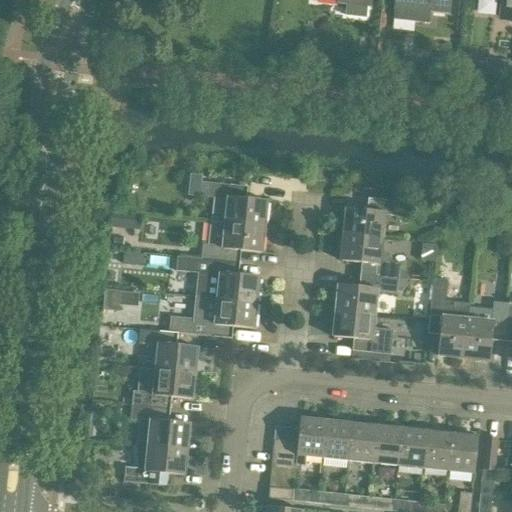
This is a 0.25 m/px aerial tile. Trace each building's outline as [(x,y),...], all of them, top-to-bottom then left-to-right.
[(336,0),(336,5),(345,6),(344,17),(365,19),(366,8),(368,9),(369,0),(336,0)] [(429,15),(448,17),(449,0),(394,0),(393,21),(428,24),(429,15)] [(511,0),(499,0),(498,22),(511,23),(511,0)] [(445,73),(454,74),(455,62),(446,61),(445,73)] [(213,199),(211,223),(263,228),(266,202),(240,199),(241,188),(201,183),(199,198),(213,199)] [(345,210),(343,236),(383,240),(386,217),(404,219),(406,204),(373,201),(371,213),(345,210)] [(191,205),(190,215),(209,217),(210,207),(191,205)] [(124,214),(112,212),(110,229),(122,230),(124,214)] [(202,246),(201,260),(233,264),(234,252),(260,254),(263,228),(211,223),(208,246),(202,246)] [(511,240),(511,224),(499,223),(498,239),(511,240)] [(366,265),(365,277),(402,281),(402,280),(408,281),(408,278),(405,274),(401,274),(399,272),(399,265),(394,265),(382,252),(383,240),(343,236),(340,262),(366,265)] [(114,239),(114,249),(122,249),(123,239),(114,239)] [(232,275),(233,264),(201,260),(177,258),(175,272),(198,275),(195,298),(255,304),(258,278),(232,275)] [(337,286),(335,312),(375,316),(378,293),(401,295),(402,281),(365,277),(364,289),(337,286)] [(437,357),(463,360),(468,305),(445,303),(447,282),(432,280),(427,330),(439,331),(437,357)] [(122,293),(105,291),(103,311),(121,313),(122,293)] [(252,330),(255,304),(195,298),(193,321),(178,319),(177,335),(225,340),(226,328),(252,330)] [(469,305),(468,305),(463,360),(489,362),(491,336),(503,337),(507,305),(493,303),(492,311),(469,309),(469,305)] [(511,305),(507,305),(503,337),(511,338),(511,305)] [(389,356),(392,332),(374,330),(375,316),(335,312),(332,338),(353,340),(351,352),(389,356)] [(153,371),(193,375),(196,349),(170,346),(171,334),(139,331),(138,345),(156,347),(153,371)] [(96,365),(93,396),(106,397),(109,366),(96,365)] [(133,392),(131,407),(163,410),(165,398),(191,401),(193,375),(153,371),(151,394),(133,392)] [(148,423),(146,447),(186,451),(188,425),(162,422),(163,410),(131,407),(130,422),(148,423)] [(299,419),(298,431),(297,443),(296,455),(296,458),(295,465),(295,467),(302,468),(303,458),(321,460),(325,422),(299,419)] [(350,424),(325,422),(321,460),(346,463),(350,424)] [(346,463),(372,465),(376,427),(350,424),(346,463)] [(401,430),(376,427),(372,465),(397,468),(401,430)] [(273,440),(297,443),(298,431),(274,428),(273,440)] [(426,432),(401,430),(397,468),(422,471),(426,432)] [(451,435),(426,432),(422,471),(447,473),(451,435)] [(447,473),(473,476),(477,438),(451,435),(447,473)] [(481,471),(493,472),(497,440),(485,438),(481,471)] [(273,440),(272,452),(296,455),(297,443),(273,440)] [(183,477),(186,451),(146,447),(135,446),(135,448),(132,447),(132,451),(134,470),(125,469),(123,483),(156,486),(157,474),(183,477)] [(511,466),(511,449),(500,447),(497,464),(511,466)] [(272,452),(271,464),(295,467),(296,458),(296,455),(272,452)] [(271,464),(269,476),(294,479),(295,467),(271,464)] [(481,471),(479,496),(491,497),(493,472),(481,471)] [(293,491),(294,479),(269,476),(268,488),(293,491)] [(292,502),(293,491),(268,488),(267,500),(292,502)] [(292,502),(317,505),(318,493),(293,491),(292,502)] [(343,496),(318,493),(317,505),(342,508),(343,496)] [(469,511),(472,495),(459,494),(457,511),(469,511)] [(342,508),(367,510),(368,499),(343,496),(342,508)] [(489,511),(491,497),(479,496),(477,511),(489,511)] [(392,511),(393,501),(368,499),(367,510),(382,511),(392,511)] [(417,511),(418,504),(393,501),(392,511),(417,511)]
